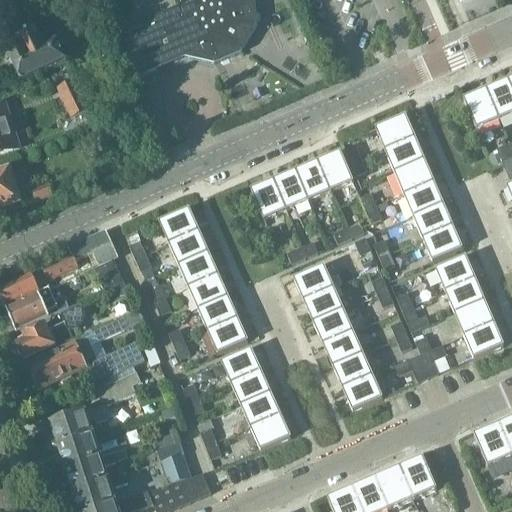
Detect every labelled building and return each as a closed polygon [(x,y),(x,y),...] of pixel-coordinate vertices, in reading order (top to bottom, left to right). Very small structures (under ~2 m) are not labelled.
[(26,0),(22,0),(0,10),(0,13),(10,36),(1,40),(21,83),(65,63),(57,44),(48,48),(26,0)] [(118,35),(137,80),(157,71),(152,58),(175,47),(186,60),(215,66),(242,54),(258,29),(255,0),(254,0),(174,0),(178,10),(118,35)] [(74,83),(61,90),(75,119),(88,113),(74,83)] [(511,116),(511,89),(509,83),(488,93),(500,122),(511,116)] [(500,122),(488,93),(465,103),(478,132),(500,122)] [(5,106),(0,108),(0,157),(20,150),(5,106)] [(386,155),(416,142),(406,119),(377,132),(386,155)] [(386,155),(396,176),(425,164),(416,142),(386,155)] [(504,166),(511,162),(511,158),(508,149),(498,153),(504,166)] [(352,167),(361,163),(356,150),(346,154),(352,167)] [(495,154),(489,157),(495,170),(501,167),(495,154)] [(353,185),(341,156),(319,165),(331,194),(353,185)] [(361,163),(352,167),(357,180),(367,176),(361,163)] [(396,176),(405,198),(434,186),(425,164),(396,176)] [(331,194),(319,165),(297,175),(309,204),(331,194)] [(0,211),(10,208),(12,212),(22,208),(10,172),(0,175),(0,211)] [(309,204),(297,175),(275,184),(287,213),(309,204)] [(265,223),(287,213),(275,184),(252,194),(265,223)] [(49,186),(33,192),(37,204),(53,198),(49,186)] [(444,208),(434,186),(405,198),(415,220),(444,208)] [(367,214),(377,210),(371,197),(361,201),(367,214)] [(415,220),(424,242),(453,230),(444,208),(415,220)] [(377,210),(367,214),(372,227),(382,223),(377,210)] [(189,212),(160,225),(170,248),(199,235),(195,227),(189,212)] [(347,232),(352,242),(365,237),(360,227),(347,232)] [(434,265),(463,253),(453,230),(424,242),(434,265)] [(352,242),(347,232),(334,238),(339,248),(352,242)] [(2,288),(0,288),(0,305),(1,308),(5,307),(6,311),(40,296),(36,288),(48,283),(48,285),(78,271),(75,264),(92,256),(99,269),(114,262),(119,260),(107,233),(68,251),(72,259),(31,278),(30,277),(13,285),(14,286),(3,291),(2,288)] [(199,235),(170,248),(180,270),(209,257),(203,244),(199,235)] [(366,242),(356,246),(362,259),(372,255),(366,242)] [(380,261),(391,257),(385,244),(375,248),(380,261)] [(140,245),(130,250),(136,263),(146,258),(140,245)] [(301,252),(305,262),(318,257),(314,247),(301,252)] [(305,262),(301,252),(288,258),(292,268),(305,262)] [(209,257),(180,270),(189,291),(218,278),(215,271),(209,257)] [(391,257),(380,261),(386,274),(387,274),(396,270),(391,257)] [(146,258),(136,263),(141,275),(151,271),(146,258)] [(446,295),(476,283),(466,261),(437,273),(446,295)] [(99,269),(94,271),(105,296),(125,287),(114,262),(99,269)] [(295,282),(305,304),(334,291),(324,269),(295,282)] [(396,270),(387,274),(391,285),(403,280),(398,269),(396,270)] [(218,278),(189,291),(199,313),(228,300),(222,286),(218,278)] [(379,299),(389,295),(383,282),(373,286),(379,299)] [(456,317),(485,305),(476,283),(446,295),(456,317)] [(131,298),(126,287),(105,296),(111,308),(131,298)] [(160,289),(149,294),(155,306),(165,302),(160,289)] [(334,291),(305,304),(308,312),(314,326),(344,313),(338,301),(343,298),(339,289),(334,291)] [(64,300),(55,304),(49,292),(40,296),(6,311),(7,313),(5,317),(8,325),(13,325),(16,334),(68,310),(64,300)] [(389,295),(379,299),(384,312),(394,307),(389,295)] [(403,314),(413,310),(408,297),(398,301),(403,314)] [(228,300),(199,313),(209,335),(238,322),(234,314),(228,300)] [(165,302),(155,306),(161,319),(171,315),(165,302)] [(465,339),(495,327),(485,305),(456,317),(465,339)] [(81,308),(55,320),(56,322),(23,337),(26,343),(19,347),(20,349),(19,353),(22,359),(25,360),(26,362),(72,341),(68,332),(69,332),(71,332),(73,332),(74,331),(76,330),(78,329),(80,327),(81,326),(82,325),(83,323),(83,322),(83,320),(84,319),(84,317),(84,316),(83,314),(83,312),(82,310),(81,308)] [(431,329),(427,319),(419,323),(413,310),(403,314),(412,336),(431,329)] [(145,324),(140,313),(92,334),(97,346),(101,344),(145,324)] [(344,313),(314,326),(324,348),(353,335),(344,313)] [(238,322),(209,335),(219,357),(248,345),(242,331),(238,322)] [(397,342),(407,338),(402,325),(392,329),(397,342)] [(495,327),(465,339),(475,362),(504,349),(495,327)] [(179,333),(169,337),(175,351),(185,346),(179,333)] [(324,348),(334,370),(363,357),(353,335),(324,348)] [(407,338),(397,342),(403,356),(413,351),(407,338)] [(88,341),(83,343),(29,368),(40,391),(86,370),(94,388),(144,365),(136,347),(99,364),(88,341)] [(430,355),(432,354),(426,341),(416,346),(422,359),(430,355)] [(157,358),(153,346),(144,350),(152,369),(160,366),(157,358)] [(185,346),(175,351),(180,363),(181,363),(190,359),(185,346)] [(430,355),(434,365),(447,360),(443,349),(432,354),(430,355)] [(232,386),(260,373),(251,353),(223,366),(232,386)] [(439,377),(434,365),(430,355),(422,359),(419,360),(429,382),(439,377)] [(334,370),(344,392),(373,379),(363,357),(334,370)] [(409,364),(413,374),(418,386),(429,382),(419,360),(409,364)] [(413,374),(409,364),(396,370),(400,380),(413,374)] [(232,386),(241,408),(270,395),(260,373),(232,386)] [(137,376),(98,393),(103,408),(104,410),(119,403),(136,396),(133,389),(141,385),(137,376)] [(383,401),(373,379),(344,392),(353,414),(383,401)] [(194,388),(183,392),(189,406),(199,402),(194,388)] [(280,417),(277,411),(270,395),(241,408),(248,423),(242,426),(245,433),(251,430),(280,417)] [(199,402),(189,406),(194,419),(195,419),(204,415),(199,402)] [(54,434),(51,439),(53,447),(59,450),(95,437),(90,423),(96,421),(97,425),(108,421),(110,428),(129,422),(125,411),(122,412),(106,417),(104,410),(103,408),(51,426),(54,434)] [(175,409),(160,415),(163,424),(178,418),(175,409)] [(262,454),(291,441),(280,417),(251,430),(262,454)] [(198,427),(197,427),(201,437),(211,433),(215,431),(211,422),(198,427)] [(511,457),(511,422),(499,428),(511,457)] [(489,470),(511,460),(511,457),(499,428),(475,438),(489,470)] [(66,473),(116,455),(118,454),(118,455),(126,453),(125,450),(127,446),(125,440),(121,439),(118,429),(95,437),(59,450),(61,457),(58,463),(61,470),(66,472),(66,473)] [(233,431),(219,437),(222,444),(236,438),(233,431)] [(211,433),(201,437),(206,450),(209,449),(217,446),(211,433)] [(157,453),(162,466),(185,458),(180,445),(157,453)] [(209,449),(206,450),(211,463),(222,459),(217,446),(209,449)] [(66,473),(69,480),(66,486),(68,493),(74,495),(110,483),(105,469),(121,463),(118,455),(118,454),(116,455),(66,473)] [(185,458),(162,466),(169,488),(170,488),(181,485),(191,481),(192,481),(185,458)] [(399,471),(413,502),(436,492),(430,478),(431,477),(430,474),(429,475),(423,460),(399,471)] [(388,511),(390,511),(413,502),(399,471),(375,481),(388,511)] [(192,481),(191,481),(201,502),(212,497),(203,477),(192,481)] [(110,483),(74,495),(76,502),(74,508),(74,511),(99,511),(117,506),(113,491),(128,486),(126,478),(110,483)] [(191,481),(181,485),(190,506),(201,502),(191,481)] [(352,491),(360,511),(388,511),(375,481),(352,491)] [(181,485),(170,488),(180,511),(190,506),(181,485)] [(170,488),(169,488),(159,492),(167,511),(177,511),(180,511),(170,488)] [(360,511),(352,491),(328,501),(332,511),(360,511)] [(143,511),(154,508),(155,511),(167,511),(159,492),(117,506),(99,511),(143,511)]
